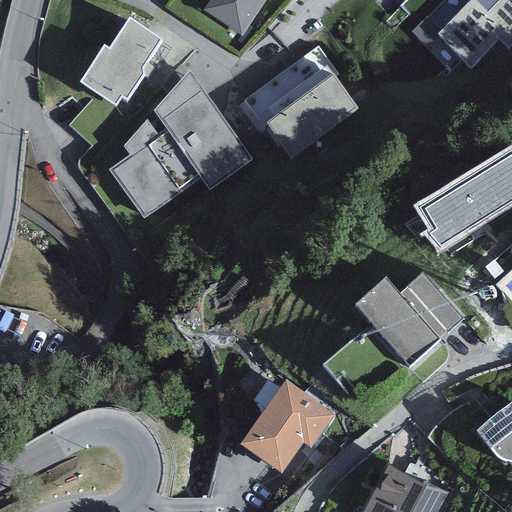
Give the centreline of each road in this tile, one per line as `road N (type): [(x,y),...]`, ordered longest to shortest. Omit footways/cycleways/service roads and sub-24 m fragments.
road 1 (tertiary): [(0,477),(83,433),(122,430),(140,448),(146,474),(134,499),(105,511)]
road 2 (tertiary): [(30,0),(0,210)]
